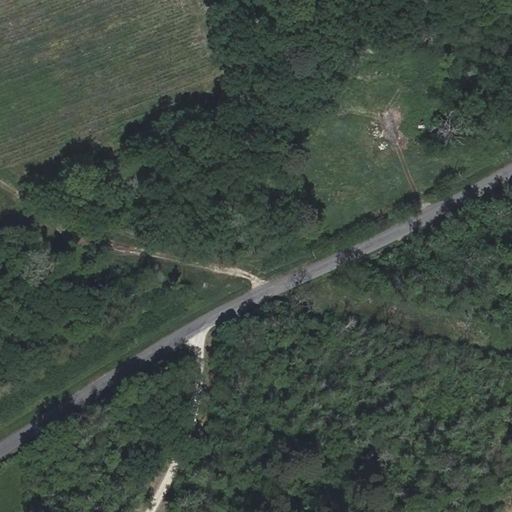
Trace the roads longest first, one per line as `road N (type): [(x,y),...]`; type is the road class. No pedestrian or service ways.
road 1 (tertiary): [(0,457),(265,287),(511,163)]
road 2 (unknown): [(150,511),(173,464),(182,404),(177,344)]
